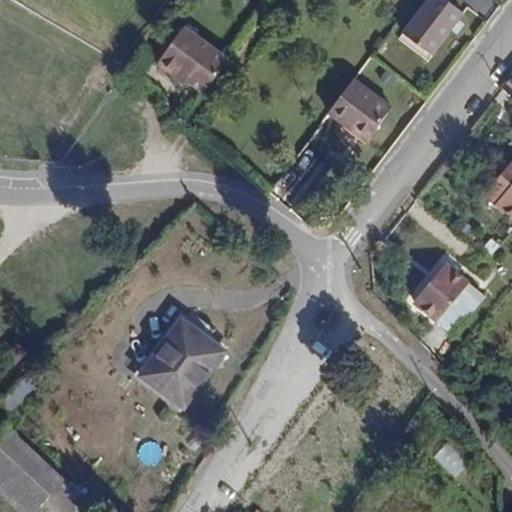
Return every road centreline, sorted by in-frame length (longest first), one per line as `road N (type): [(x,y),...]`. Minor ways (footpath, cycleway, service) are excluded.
road 1 (residential): [(0,192),(228,192),(330,263)]
road 2 (residential): [(330,263),(511,21)]
road 3 (residential): [(511,475),(436,382),(384,334),(319,302)]
road 4 (residential): [(192,511),(301,348),(319,302)]
